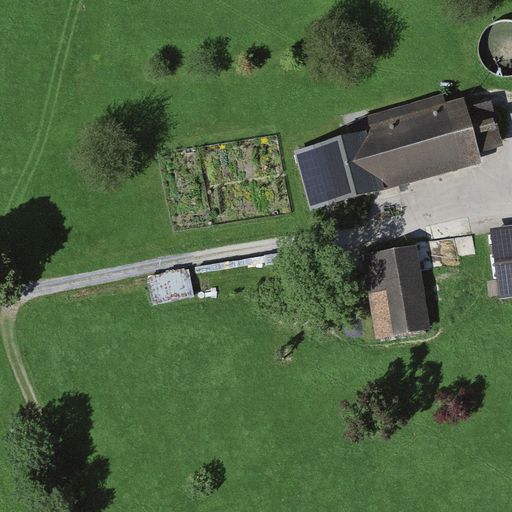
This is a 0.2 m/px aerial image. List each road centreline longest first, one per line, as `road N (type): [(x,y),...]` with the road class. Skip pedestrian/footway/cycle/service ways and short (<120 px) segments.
road 1 (track): [(511,207),(0,295)]
road 2 (track): [(63,511),(7,327),(16,295)]
